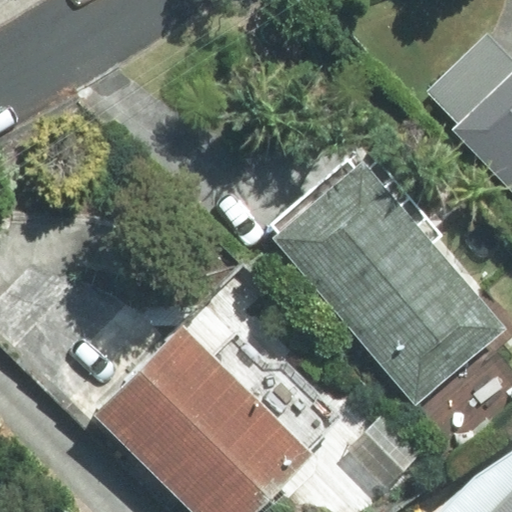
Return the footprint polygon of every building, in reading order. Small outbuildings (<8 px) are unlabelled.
[(511,30),(495,12),(411,88),(511,199),(511,30)] [(501,324),(343,152),(255,233),(413,405),(501,324)] [(207,353),(173,319),(76,414),(172,511),(243,511),(337,420),(240,321),(207,353)] [(429,456),(380,406),(341,445),(390,494),(429,456)] [(511,511),(511,431),(507,427),(427,511),(511,511)]
